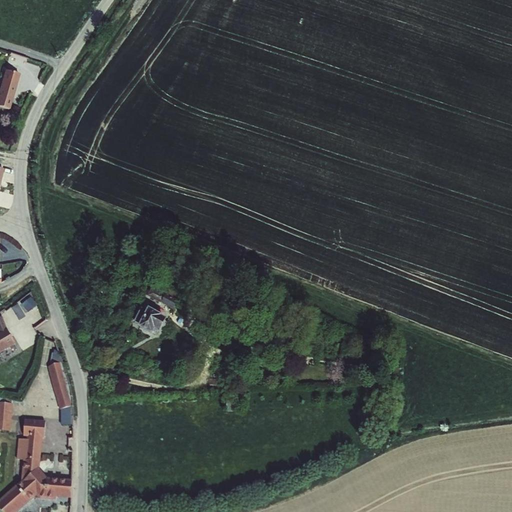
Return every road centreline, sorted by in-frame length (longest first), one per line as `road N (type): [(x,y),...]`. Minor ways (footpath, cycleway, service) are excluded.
road 1 (residential): [(12,231),(71,357),(77,511)]
road 2 (residential): [(104,0),(23,143),(12,231)]
